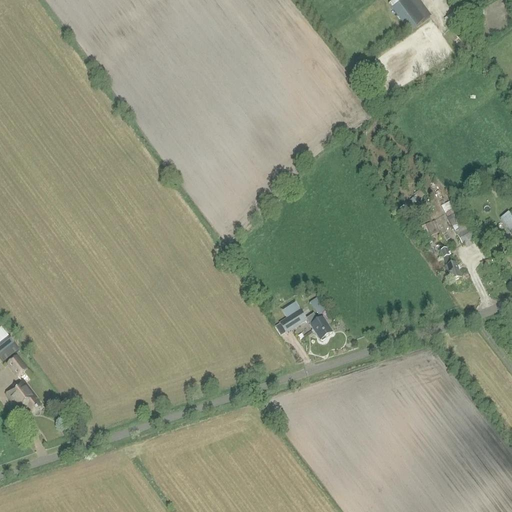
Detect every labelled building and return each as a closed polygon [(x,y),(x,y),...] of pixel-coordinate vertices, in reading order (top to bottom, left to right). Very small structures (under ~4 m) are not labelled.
[(418,0),(402,0),(401,1),(398,3),(416,27),(431,16),(418,0)] [(322,21),(316,25),(322,33),(328,28),(322,21)] [(475,40),(480,46),(486,40),(481,35),(475,40)] [(489,63),(492,68),(497,64),(494,60),(489,63)] [(504,183),(501,178),(493,184),(500,194),(511,186),(507,181),(504,183)] [(412,212),(407,204),(400,209),(407,219),(411,216),(409,214),(412,212)] [(457,236),(468,229),(456,209),(445,215),(448,219),(447,220),(457,236)] [(511,219),(508,214),(500,219),(511,234),(511,219)] [(439,233),(434,222),(425,226),(430,237),(439,233)] [(457,236),(462,244),(476,237),(471,228),(457,236)] [(462,277),(458,263),(456,264),(454,259),(451,260),(447,249),(442,251),(452,280),(462,277)] [(316,299),(309,304),(319,316),(326,311),(316,299)] [(286,319),(300,311),(294,300),(280,308),(286,319)] [(320,341),(334,333),(325,318),(319,321),(315,314),(307,318),(303,310),(280,323),(286,334),(309,321),(320,341)] [(0,328),(0,358),(3,363),(19,350),(1,328),(0,328)] [(6,365),(17,379),(28,371),(18,357),(6,365)] [(34,414),(41,409),(36,401),(38,400),(25,382),(7,394),(21,413),(29,407),(34,414)]
